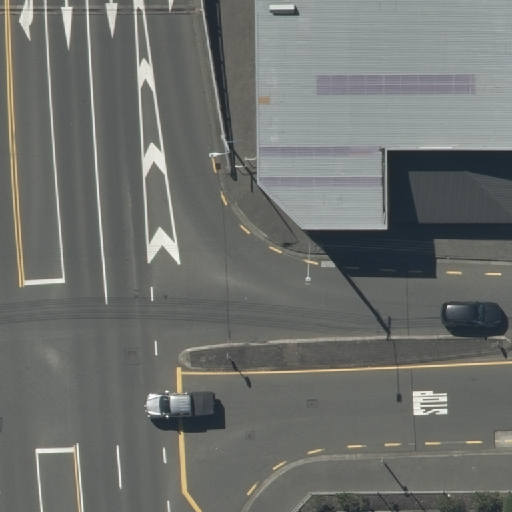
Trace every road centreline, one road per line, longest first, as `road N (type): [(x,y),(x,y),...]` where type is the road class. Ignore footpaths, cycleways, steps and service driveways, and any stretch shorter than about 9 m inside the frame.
road 1 (tertiary): [(511,355),(68,359)]
road 2 (secondary): [(51,0),(51,168),(68,359)]
road 3 (secondary): [(68,359),(80,511)]
